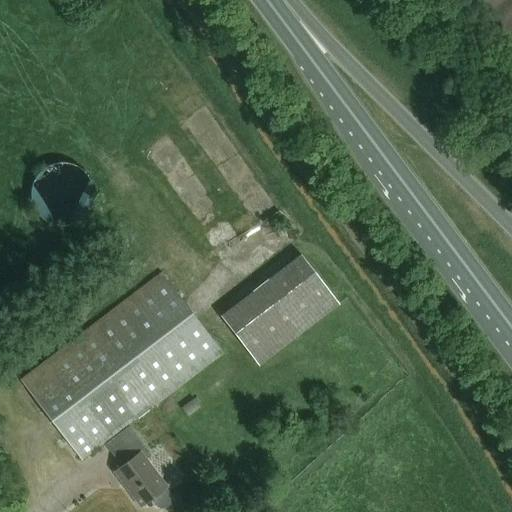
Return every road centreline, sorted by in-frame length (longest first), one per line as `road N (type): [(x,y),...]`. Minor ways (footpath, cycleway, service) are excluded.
road 1 (trunk): [(511,340),(347,131),(270,5)]
road 2 (trunk): [(511,230),(372,86),(270,5)]
